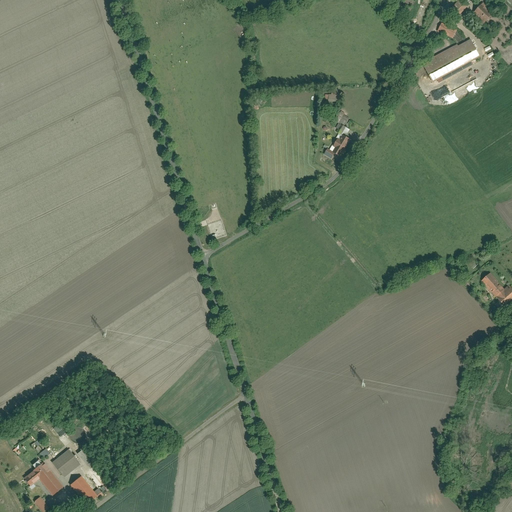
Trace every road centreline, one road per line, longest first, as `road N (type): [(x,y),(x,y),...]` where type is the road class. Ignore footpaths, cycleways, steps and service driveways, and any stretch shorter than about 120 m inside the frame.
road 1 (unclassified): [(444,0),(340,173),(202,259)]
road 2 (unclassified): [(119,0),(202,259)]
road 3 (residential): [(245,395),(90,511)]
road 4 (unclassified): [(202,259),(245,395)]
road 5 (unclassified): [(245,395),(281,511)]
